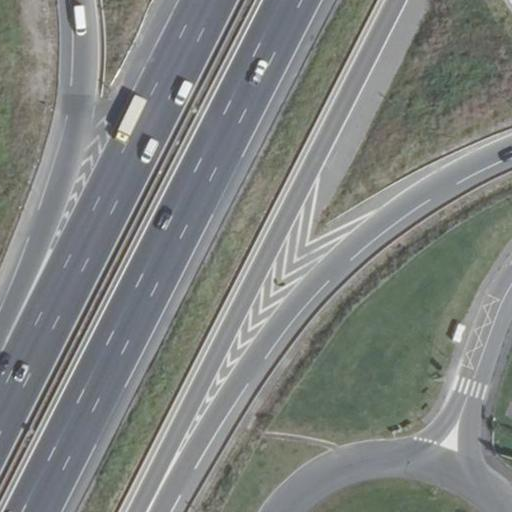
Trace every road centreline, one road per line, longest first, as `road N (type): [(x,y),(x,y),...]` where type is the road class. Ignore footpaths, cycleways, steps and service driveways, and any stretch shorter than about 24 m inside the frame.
road 1 (trunk): [(34,511),(293,0)]
road 2 (trunk): [(138,511),(396,0)]
road 3 (trunk): [(154,511),(261,346),(340,255),(438,180),(511,144)]
road 4 (trunk): [(208,0),(0,407)]
road 5 (trunk): [(70,0),(72,141),(0,332)]
road 6 (tertiary): [(511,269),(452,405),(435,427),(387,459)]
road 7 (tertiary): [(478,488),(472,413),(511,305)]
road 8 (tertiary): [(387,459),(334,472),(283,511)]
